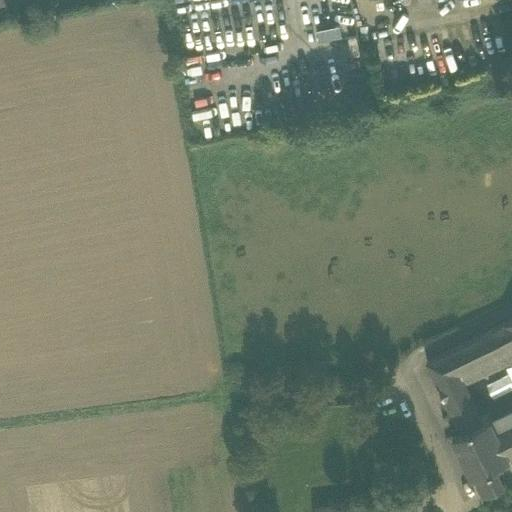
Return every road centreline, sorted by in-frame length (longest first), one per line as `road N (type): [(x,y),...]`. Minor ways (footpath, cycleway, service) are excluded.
road 1 (track): [(0,429),(226,399),(403,387)]
road 2 (unclassified): [(403,387),(413,358),(511,309)]
